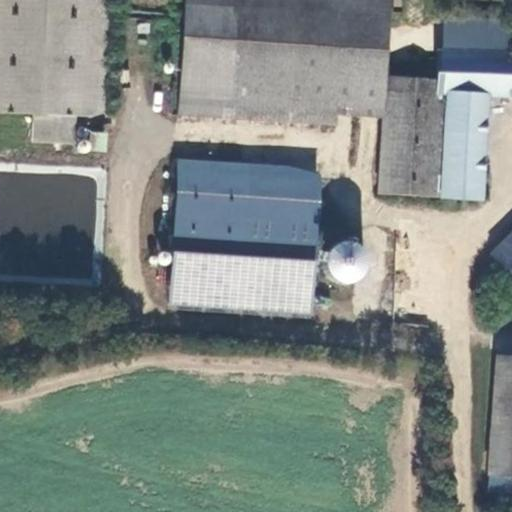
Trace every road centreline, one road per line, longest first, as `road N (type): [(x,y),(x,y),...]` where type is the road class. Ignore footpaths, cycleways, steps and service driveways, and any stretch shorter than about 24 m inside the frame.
road 1 (track): [(464,511),(454,344),(139,329),(0,350)]
road 2 (unclassified): [(140,145),(207,137),(285,148),(334,174),(388,220),(466,238)]
